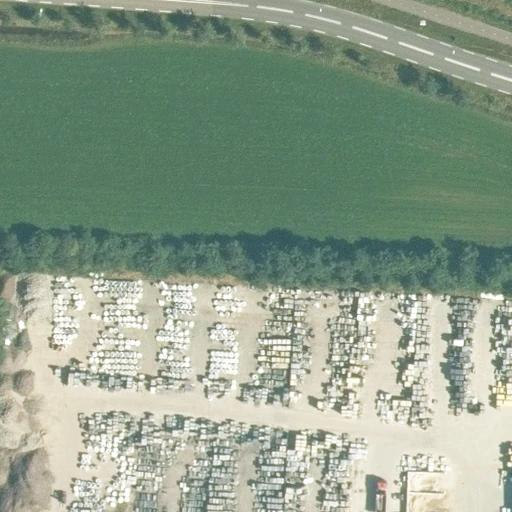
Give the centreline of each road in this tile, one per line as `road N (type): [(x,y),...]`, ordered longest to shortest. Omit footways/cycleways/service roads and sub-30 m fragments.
road 1 (tertiary): [(158,0),(310,14),(511,79)]
road 2 (unknown): [(474,433),(452,379),(456,358),(472,342),(511,335)]
